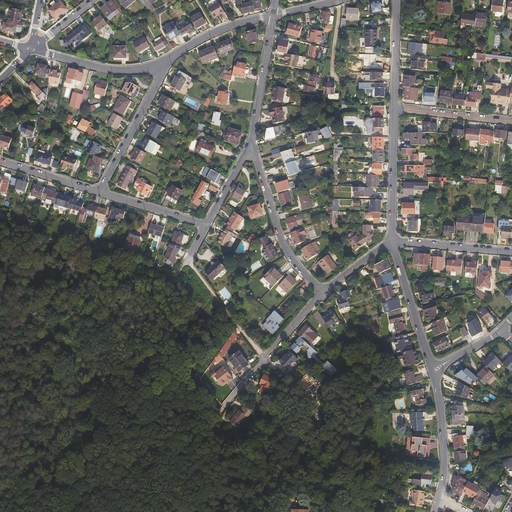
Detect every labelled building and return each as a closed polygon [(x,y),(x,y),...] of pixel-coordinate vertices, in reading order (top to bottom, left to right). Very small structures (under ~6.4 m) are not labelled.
[(112,1),(102,9),(108,16),(115,11),(117,14),(121,11),(119,9),(122,7),(116,0),(114,0),(113,2),(112,1)] [(158,0),(157,0),(140,0),(150,12),(156,8),(153,4),(158,0)] [(253,0),(254,3),(242,6),(243,11),(246,11),(246,13),(254,12),(254,11),(256,11),(256,9),(262,7),(260,0),(253,0)] [(493,0),(491,10),(496,11),(495,15),(501,16),(501,13),(502,13),(504,1),(493,0)] [(60,1),(48,11),(55,18),(62,12),(62,11),(65,8),(60,1)] [(219,2),(208,8),(213,16),(214,18),(224,12),(219,2)] [(369,4),(371,15),(385,13),(384,2),(369,4)] [(159,7),(162,13),(168,10),(165,4),(159,7)] [(437,11),(438,12),(438,15),(444,16),(444,17),(446,18),(446,16),(450,17),(451,6),(438,4),(437,11)] [(10,8),(8,20),(20,22),(22,10),(10,8)] [(347,9),(346,19),(341,18),(340,27),(345,28),(346,19),(359,20),(359,10),(347,9)] [(322,12),(320,23),(322,23),(324,24),(327,24),(327,27),(328,27),(329,16),(330,13),(322,12)] [(191,18),(197,28),(206,23),(201,13),(191,18)] [(462,14),(461,24),(475,27),(475,25),(477,14),(473,13),(473,16),(462,14)] [(477,14),(475,25),(485,26),(487,13),(482,13),(482,14),(477,14)] [(99,32),(109,25),(102,16),(99,18),(95,20),(96,21),(92,23),(99,32)] [(3,29),(16,32),(19,31),(22,28),(23,23),(20,22),(8,20),(7,23),(4,22),(3,29)] [(178,27),(182,34),(182,36),(188,33),(189,34),(195,31),(189,21),(178,27)] [(171,23),(165,26),(164,28),(171,39),(177,35),(178,36),(182,34),(178,27),(175,22),(172,24),(171,23)] [(288,30),(286,34),(299,38),(302,28),(290,24),(288,30)] [(68,39),(64,40),(65,45),(65,46),(70,46),(73,43),(73,44),(78,40),(80,40),(82,42),(88,37),(81,27),(76,30),(77,31),(74,33),(74,32),(68,37),(68,38),(68,39)] [(247,32),(249,44),(259,43),(258,39),(257,38),(256,31),(255,31),(254,29),(251,30),(251,32),(247,32)] [(366,30),(366,47),(377,48),(377,30),(366,30)] [(315,31),(312,42),(320,43),(322,35),(321,35),(322,32),(315,31)] [(434,33),(433,42),(442,43),(443,34),(434,33)] [(134,44),(139,52),(151,46),(146,38),(134,44)] [(165,38),(153,45),(157,51),(169,45),(167,41),(165,38)] [(216,46),(221,57),(226,55),(226,54),(225,53),(227,52),(232,50),(228,41),(216,46)] [(280,41),(278,53),(285,54),(291,55),(292,45),(289,45),(289,43),(280,41)] [(409,42),(408,54),(414,54),(421,55),(422,44),(414,43),(409,42)] [(115,46),(114,59),(122,60),(122,58),(127,58),(128,47),(115,46)] [(201,55),(209,63),(211,62),(218,58),(214,49),(206,52),(205,52),(199,55),(199,56),(201,55)] [(287,61),(286,67),(296,68),(298,62),(299,56),(291,55),(285,54),(284,59),(285,60),(286,60),(287,60),(287,61)] [(199,56),(203,65),(209,63),(201,55),(199,56)] [(413,57),(412,69),(423,70),(425,58),(413,57)] [(232,70),(232,73),(227,72),(226,74),(225,75),(226,75),(232,76),(243,78),(244,74),(246,75),(247,68),(245,67),(246,65),(236,63),(235,67),(233,66),(232,70)] [(49,79),(50,70),(46,68),(47,66),(38,64),(36,72),(35,72),(34,74),(39,76),(40,77),(49,79)] [(70,69),(67,78),(81,82),(84,75),(79,73),(80,70),(73,68),(73,70),(70,69)] [(49,79),(49,82),(58,84),(61,74),(57,73),(55,72),(55,71),(50,70),(49,79)] [(370,72),(370,80),(380,80),(381,75),(381,72),(370,72)] [(383,72),(383,75),(381,75),(380,80),(390,81),(390,72),(383,72)] [(176,74),(170,85),(180,90),(186,80),(176,74)] [(311,74),(307,90),(310,90),(310,92),(318,94),(319,89),(316,88),(317,85),(319,85),(321,80),(318,79),(319,76),(311,74)] [(405,80),(405,87),(406,87),(414,88),(416,76),(406,75),(405,80)] [(97,81),(93,93),(104,97),(108,83),(104,82),(103,83),(97,81)] [(29,85),(40,96),(37,99),(39,101),(46,95),(42,91),(33,82),(29,85)] [(127,83),(123,92),(131,95),(135,88),(136,89),(137,85),(131,82),(127,83)] [(324,82),(324,93),(328,93),(335,93),(335,83),(330,83),(330,82),(324,82)] [(376,83),(376,97),(384,97),(385,88),(382,88),(382,83),(376,83)] [(510,95),(511,90),(503,89),(504,84),(493,83),(491,103),(498,104),(498,102),(506,103),(510,103),(510,99),(510,95)] [(274,91),(273,100),(288,103),(289,98),(286,97),(283,97),(284,92),(285,88),(274,86),(273,91),(274,91)] [(406,87),(404,99),(408,100),(417,101),(418,89),(414,88),(406,87)] [(80,107),(84,90),(74,88),(70,104),(80,107)] [(135,88),(131,95),(136,98),(140,91),(136,89),(135,88)] [(89,91),(84,90),(80,107),(84,108),(89,91)] [(441,90),(439,101),(452,103),(453,94),(453,92),(441,90)] [(467,96),(466,105),(476,107),(476,103),(480,103),(482,91),(477,90),(477,93),(467,92),(467,96)] [(425,91),(424,101),(434,102),(435,92),(425,91)] [(219,92),(218,99),(217,99),(216,101),(217,102),(226,104),(228,94),(219,92)] [(0,98),(0,102),(4,106),(5,108),(13,100),(5,93),(0,98)] [(163,94),(158,103),(161,105),(160,106),(164,108),(165,107),(170,110),(175,101),(163,94)] [(453,94),(452,103),(466,105),(467,96),(453,94)] [(113,109),(122,114),(126,108),(125,107),(129,99),(121,95),(113,109)] [(270,108),(271,115),(272,115),(274,114),(275,122),(284,120),(281,106),(270,108)] [(37,109),(44,116),(45,113),(39,107),(37,109)] [(384,107),(374,107),(374,111),(374,114),(369,114),(369,117),(369,118),(377,118),(383,118),(383,116),(384,115),(384,107)] [(158,118),(169,124),(174,116),(162,110),(158,118)] [(214,112),(211,124),(219,126),(220,121),(217,121),(219,113),(214,112)] [(113,113),(106,124),(110,126),(116,130),(122,118),(113,113)] [(384,128),(384,118),(383,118),(377,118),(369,118),(369,117),(368,117),(365,120),(364,125),(368,128),(368,133),(376,133),(376,131),(379,131),(381,130),(381,127),(384,128)] [(82,119),(77,128),(85,131),(84,132),(92,136),(95,130),(89,128),(90,125),(89,124),(89,123),(82,119)] [(152,121),(145,134),(155,139),(162,126),(152,121)] [(278,126),(279,131),(301,126),(300,121),(278,126)] [(418,126),(418,130),(423,131),(423,132),(427,132),(436,133),(437,124),(430,124),(430,123),(423,123),(423,126),(418,126)] [(22,126),(21,131),(25,133),(33,136),(35,128),(28,126),(28,128),(22,126)] [(325,139),(331,137),(327,127),(320,130),(325,139)] [(229,129),(225,141),(237,144),(241,132),(229,129)] [(263,132),(266,141),(276,138),(275,136),(277,135),(277,132),(274,132),(273,129),(263,132)] [(467,129),(466,139),(473,140),(479,141),(480,130),(467,129)] [(319,141),(318,136),(320,136),(318,130),(308,133),(308,132),(306,132),(307,139),(309,138),(311,143),(309,143),(309,144),(319,141)] [(490,131),(480,130),(479,141),(479,142),(479,144),(486,145),(486,140),(489,140),(489,142),(493,143),(494,132),(490,132),(490,131)] [(497,130),(496,138),(506,139),(507,132),(497,130)] [(404,133),(404,138),(412,139),(411,144),(426,145),(427,138),(420,138),(420,133),(404,133)] [(1,135),(0,137),(0,146),(1,147),(2,146),(8,149),(11,139),(1,135)] [(373,142),(373,150),(383,150),(383,137),(371,137),(371,142),(373,142)] [(135,144),(145,150),(152,154),(157,144),(146,138),(142,144),(137,141),(135,144)] [(90,140),(85,151),(94,155),(95,155),(96,153),(98,150),(99,150),(101,145),(90,140)] [(196,152),(210,158),(214,149),(200,143),(196,152)] [(136,148),(131,159),(140,164),(146,153),(136,148)] [(283,152),(286,164),(296,161),(292,149),(283,152)] [(416,154),(416,149),(402,149),(402,154),(411,154),(411,160),(419,160),(419,154),(416,154)] [(373,150),(372,162),(382,162),(383,150),(373,150)] [(38,152),(35,160),(49,165),(52,156),(38,152)] [(89,160),(87,169),(97,173),(100,163),(101,164),(103,159),(95,155),(94,155),(92,160),(89,160)] [(64,156),(60,166),(66,168),(67,166),(75,169),(78,160),(72,158),(71,159),(64,156)] [(296,161),(286,164),(287,167),(289,172),(287,172),(288,176),(305,171),(304,169),(302,168),(299,169),(298,164),(301,164),(300,159),(296,161)] [(368,165),(368,175),(378,175),(378,174),(381,174),(381,164),(370,163),(368,165)] [(125,170),(117,185),(124,188),(130,177),(132,178),(136,171),(126,165),(123,169),(125,170)] [(417,169),(417,174),(423,175),(423,165),(415,165),(405,165),(405,170),(415,170),(415,169),(417,169)] [(427,178),(427,182),(429,183),(447,183),(448,166),(443,166),(442,171),(443,171),(442,181),(440,181),(440,178),(427,178)] [(213,170),(208,179),(217,183),(221,175),(213,170)] [(273,172),(267,174),(269,182),(275,180),(273,172)] [(4,178),(1,186),(3,187),(1,191),(5,192),(8,183),(9,183),(11,175),(5,173),(4,178)] [(367,175),(366,187),(368,187),(377,187),(378,175),(368,175),(367,175)] [(133,186),(139,189),(138,191),(137,192),(147,196),(152,187),(142,182),(142,181),(137,178),(133,186)] [(18,179),(15,189),(25,192),(28,183),(18,179)] [(275,183),(278,192),(286,190),(283,180),(275,183)] [(202,182),(191,202),(199,206),(201,202),(197,200),(195,199),(196,197),(198,198),(206,184),(202,182)] [(427,182),(413,182),(413,183),(404,183),(404,193),(413,193),(413,188),(428,189),(429,183),(427,182)] [(34,185),(31,195),(41,198),(42,197),(44,188),(34,185)] [(236,192),(233,196),(240,200),(245,191),(234,185),(231,189),(236,192)] [(172,186),(167,195),(177,200),(182,191),(172,186)] [(355,187),(355,197),(372,197),(372,188),(368,188),(368,187),(366,187),(355,187)] [(44,188),(42,197),(52,201),(51,203),(54,204),(57,194),(58,193),(44,188)] [(279,195),(282,205),(291,202),(288,192),(279,195)] [(57,194),(54,204),(67,208),(67,207),(71,197),(65,195),(64,196),(57,194)] [(299,198),(303,210),(312,207),(308,195),(299,198)] [(71,197),(67,207),(81,211),(82,208),(83,203),(76,201),(77,198),(71,196),(71,197)] [(369,200),(369,212),(380,212),(381,208),(381,204),(382,204),(382,200),(379,200),(369,200)] [(248,207),(251,218),(263,215),(260,203),(248,207)] [(403,203),(402,213),(415,213),(415,203),(403,203)] [(97,206),(89,204),(87,209),(82,208),(78,223),(83,224),(86,216),(93,218),(97,206)] [(97,207),(94,218),(107,222),(109,216),(110,212),(110,211),(97,207)] [(110,212),(109,216),(107,222),(107,223),(115,226),(117,220),(122,222),(125,212),(112,208),(110,211),(110,212)] [(278,214),(280,220),(288,218),(286,211),(278,214)] [(234,212),(226,224),(234,231),(243,218),(234,212)] [(374,220),(374,222),(379,222),(380,213),(366,213),(366,217),(370,217),(374,217),(374,220)] [(458,215),(457,229),(471,230),(472,217),(472,216),(458,215)] [(287,219),(290,229),(298,226),(295,216),(287,219)] [(472,217),(471,230),(484,232),(485,222),(485,219),(472,217)] [(409,218),(408,231),(417,231),(418,218),(409,218)] [(485,222),(484,232),(493,232),(494,223),(485,222)] [(150,224),(148,233),(162,237),(164,229),(150,224)] [(348,241),(355,250),(363,245),(362,244),(366,241),(367,241),(368,242),(372,239),(373,233),(371,232),(371,225),(363,224),(363,226),(366,226),(366,228),(365,228),(365,229),(367,229),(367,230),(365,230),(365,231),(363,231),(363,234),(358,237),(356,234),(355,235),(353,233),(351,233),(348,235),(348,237),(350,239),(348,241)] [(445,226),(444,235),(454,236),(455,227),(445,226)] [(511,227),(503,226),(502,236),(511,237),(511,227)] [(303,228),(290,233),(295,244),(305,240),(303,235),(305,234),(303,228)] [(219,237),(227,245),(233,234),(224,229),(223,233),(221,235),(220,235),(219,237)] [(175,231),(171,244),(180,247),(182,242),(184,243),(183,244),(187,245),(190,236),(185,235),(185,236),(184,235),(184,234),(175,231)] [(252,233),(248,240),(252,243),(257,236),(252,233)] [(129,234),(124,249),(128,250),(132,235),(129,234)] [(132,235),(128,250),(137,253),(141,238),(132,235)] [(219,239),(218,242),(226,247),(227,245),(219,237),(218,239),(219,239)] [(258,239),(261,244),(260,245),(259,247),(259,249),(265,260),(269,258),(269,259),(277,255),(271,243),(269,244),(267,240),(265,237),(258,239)] [(169,249),(164,256),(173,261),(179,251),(180,251),(181,247),(180,247),(171,244),(170,244),(168,249),(169,249)] [(302,249),(306,255),(305,256),(307,260),(316,254),(310,244),(302,249)] [(435,259),(434,269),(443,270),(444,257),(431,257),(431,254),(421,253),(421,259),(419,259),(418,263),(424,264),(423,271),(429,271),(431,259),(435,259)] [(327,256),(317,263),(320,267),(321,266),(327,273),(331,270),(325,263),(330,260),(327,256)] [(220,257),(206,272),(212,278),(227,264),(220,257)] [(461,274),(463,259),(452,258),(450,270),(457,271),(457,273),(461,274)] [(386,259),(376,264),(380,273),(383,272),(386,270),(392,267),(390,263),(388,264),(386,259)] [(325,263),(331,270),(335,267),(330,260),(325,263)] [(477,275),(478,261),(474,260),(474,264),(472,263),(472,262),(467,262),(466,272),(473,273),(473,275),(477,275)] [(511,261),(498,260),(497,273),(500,273),(501,271),(511,272),(511,275),(511,274),(511,261)] [(273,268),(264,278),(273,287),(283,277),(273,268)] [(384,276),(377,279),(380,288),(383,287),(392,285),(395,283),(394,280),(392,273),(391,273),(390,272),(387,272),(386,270),(383,272),(384,276)] [(480,271),(479,286),(490,287),(492,272),(480,271)] [(296,283),(288,275),(278,285),(285,293),(296,283)] [(383,287),(385,294),(387,299),(396,297),(392,285),(383,287)] [(295,293),(302,300),(307,295),(301,288),(295,293)] [(339,302),(341,312),(352,309),(349,297),(351,297),(350,289),(342,291),(345,302),(343,303),(342,301),(339,302)] [(421,296),(422,303),(430,302),(429,298),(436,297),(435,293),(421,296)] [(389,302),(392,311),(403,308),(400,299),(397,300),(396,297),(387,299),(388,302),(389,302)] [(39,303),(49,315),(57,309),(53,304),(52,305),(45,298),(39,303)] [(424,307),(428,320),(438,317),(436,309),(438,309),(436,303),(424,307)] [(477,310),(485,321),(492,316),(489,313),(492,310),(487,305),(484,306),(483,305),(477,310)] [(272,313),(281,321),(284,318),(275,310),(272,313)] [(322,317),(324,321),(325,323),(329,328),(330,330),(333,327),(332,325),(338,321),(331,310),(327,313),(328,314),(325,316),(325,315),(322,317)] [(321,326),(325,323),(324,321),(322,317),(319,313),(318,311),(313,314),(321,326)] [(265,320),(266,321),(262,325),(272,335),(280,326),(278,325),(281,321),(272,313),(265,320)] [(390,318),(391,323),(393,322),(395,322),(398,331),(406,329),(402,314),(390,318)] [(434,322),(436,327),(437,329),(434,330),(437,335),(448,330),(446,324),(448,323),(449,323),(446,316),(434,322)] [(468,324),(469,327),(468,328),(472,336),(482,330),(476,319),(468,324)] [(298,334),(310,346),(315,340),(319,337),(307,325),(298,334)] [(460,328),(464,336),(468,334),(464,326),(460,328)] [(413,350),(408,334),(404,335),(391,338),(392,342),(399,340),(402,353),(413,350)] [(232,335),(218,354),(221,358),(235,340),(232,335)] [(237,339),(240,344),(246,340),(243,335),(237,339)] [(433,343),(435,347),(437,346),(439,350),(449,344),(445,337),(433,343)] [(291,347),(297,353),(302,349),(295,342),(291,347)] [(399,354),(401,359),(405,358),(407,366),(420,362),(416,349),(413,350),(402,353),(399,354)] [(493,366),(494,367),(496,367),(500,362),(501,360),(492,351),(489,354),(489,356),(486,359),(484,357),(480,360),(487,367),(490,370),(493,366)] [(229,360),(238,372),(248,365),(239,353),(229,360)] [(295,362),(297,360),(290,353),(286,356),(284,359),(283,358),(279,362),(287,369),(293,362),(295,362)] [(322,370),(330,377),(336,370),(327,362),(323,366),(324,368),(322,370)] [(477,376),(482,381),(486,384),(495,375),(490,370),(487,367),(477,376)] [(216,374),(216,377),(220,381),(222,384),(228,380),(229,382),(233,379),(224,368),(216,374)] [(451,377),(460,382),(461,383),(465,377),(468,379),(471,375),(461,368),(460,368),(456,376),(453,374),(451,377)] [(404,372),(408,382),(409,382),(410,383),(408,384),(409,385),(425,380),(423,374),(415,377),(413,370),(404,372)] [(217,383),(220,381),(216,377),(216,374),(214,372),(210,375),(217,383)] [(260,383),(264,385),(263,387),(269,389),(272,382),(270,381),(271,379),(267,377),(268,376),(264,374),(260,383)] [(307,389),(308,391),(310,389),(309,388),(314,383),(319,387),(323,383),(318,378),(316,381),(312,376),(311,377),(309,375),(297,386),(304,392),(307,389)] [(460,382),(456,393),(467,398),(471,388),(461,383),(460,382)] [(411,391),(412,396),(416,395),(417,405),(427,403),(426,399),(424,399),(423,397),(424,397),(424,394),(423,395),(423,393),(422,389),(411,391)] [(239,410),(230,422),(236,427),(246,416),(248,417),(252,411),(246,404),(241,411),(239,410)] [(451,408),(452,415),(463,414),(462,407),(451,408)] [(413,416),(412,427),(414,428),(416,431),(425,431),(425,421),(425,419),(427,419),(428,419),(428,412),(414,412),(414,416),(413,416)] [(452,415),(453,424),(464,423),(463,414),(452,415)] [(452,437),(454,447),(463,445),(462,436),(458,436),(458,433),(453,434),(453,437),(452,437)] [(418,451),(417,456),(426,457),(426,445),(429,445),(430,438),(412,437),(412,441),(414,441),(414,445),(412,445),(411,450),(418,451)] [(454,447),(457,462),(468,459),(466,445),(463,445),(454,447)] [(511,458),(503,462),(506,469),(507,471),(511,469),(511,458)] [(421,474),(420,486),(425,487),(426,483),(430,484),(432,470),(422,468),(421,474)] [(411,485),(420,486),(421,474),(413,473),(411,485)] [(455,476),(452,488),(455,493),(460,496),(462,491),(467,483),(460,480),(461,478),(455,476)] [(467,483),(462,491),(474,498),(479,490),(480,488),(468,482),(467,483)] [(490,498),(490,499),(493,500),(492,503),(496,505),(498,501),(501,503),(505,497),(500,494),(502,491),(496,488),(490,498)] [(413,496),(412,501),(422,503),(423,503),(424,497),(423,497),(423,495),(424,491),(414,489),(414,490),(413,496)] [(473,502),(484,508),(490,499),(490,498),(487,496),(488,495),(479,490),(474,498),(473,502)]
